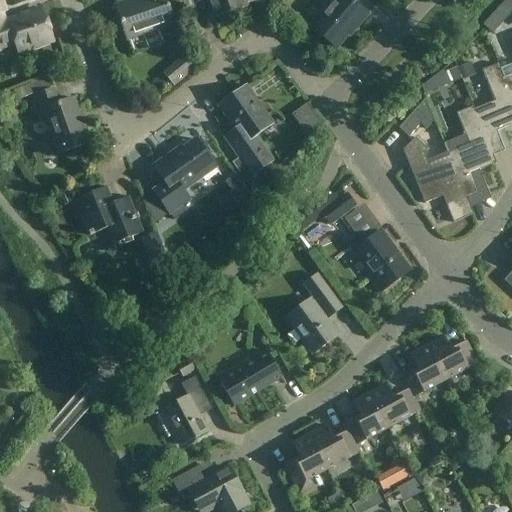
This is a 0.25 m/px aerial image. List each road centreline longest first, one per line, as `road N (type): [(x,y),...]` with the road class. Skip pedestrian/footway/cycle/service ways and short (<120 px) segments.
road 1 (residential): [(324,106),(266,29),(150,121),(126,127),(108,111),(69,0)]
road 2 (residential): [(448,272),(342,384),(265,436),(259,459),(286,511)]
road 3 (residential): [(448,272),(324,106)]
road 4 (residential): [(324,106),(426,0)]
